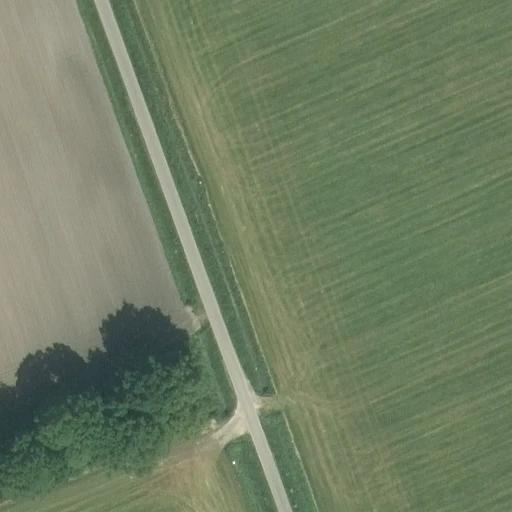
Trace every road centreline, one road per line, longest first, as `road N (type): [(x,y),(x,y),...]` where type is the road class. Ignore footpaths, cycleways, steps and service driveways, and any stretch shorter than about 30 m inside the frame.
road 1 (unclassified): [(289,511),(104,0)]
road 2 (track): [(255,418),(4,511)]
